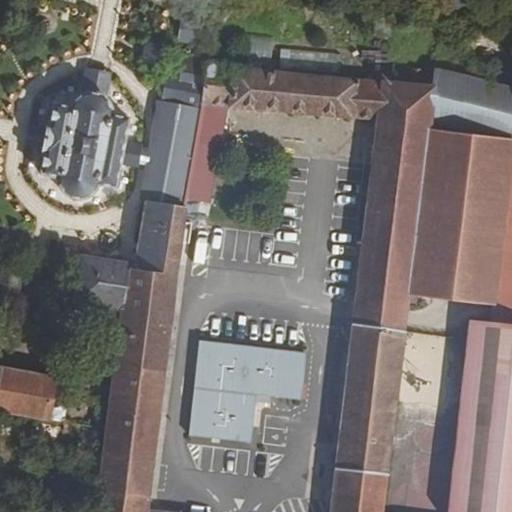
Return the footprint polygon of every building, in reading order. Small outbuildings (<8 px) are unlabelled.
[(429,22),(422,20),(420,28),(429,29),(429,22)] [(232,52),(208,49),(206,48),(204,55),(204,63),(202,88),(200,104),(203,105),(377,120),(355,304),(406,310),(427,122),(433,71),(400,69),(398,84),(381,82),(356,80),(351,79),(352,73),(344,72),(343,78),(303,75),(230,66),(232,52)] [(474,60),(463,77),(489,84),(491,81),(474,60)] [(511,139),(511,90),(433,71),(427,122),(511,139)] [(70,106),(53,103),(40,175),(57,177),(57,179),(57,184),(59,189),(62,192),(66,196),(72,199),(75,199),(80,199),(85,198),(89,197),(93,193),(96,189),(98,185),(115,188),(128,118),(111,114),(111,113),(110,108),(109,103),(106,99),(103,96),(98,93),(94,92),(91,92),(84,93),(79,95),(76,98),(73,101),(70,106)] [(198,114),(199,109),(163,102),(162,107),(198,114)] [(133,263),(80,256),(73,302),(120,310),(126,267),(160,272),(174,203),(183,204),(198,114),(162,107),(145,201),(133,263)] [(511,142),(511,139),(427,122),(408,294),(492,304),(511,142)] [(488,324),(511,326),(511,142),(492,304),(488,324)] [(126,267),(120,310),(95,511),(155,511),(146,511),(175,278),(185,206),(183,204),(174,203),(160,272),(126,267)] [(29,262),(0,256),(0,307),(19,311),(29,262)] [(406,310),(355,304),(353,322),(404,330),(406,310)] [(353,322),(330,511),(381,511),(404,330),(353,322)] [(511,326),(488,324),(479,411),(511,414),(511,326)] [(305,352),(202,342),(192,437),(250,443),(255,396),(300,400),(305,352)] [(56,379),(0,368),(0,409),(48,419),(56,379)] [(465,511),(511,511),(511,414),(479,411),(477,410),(465,511)]
